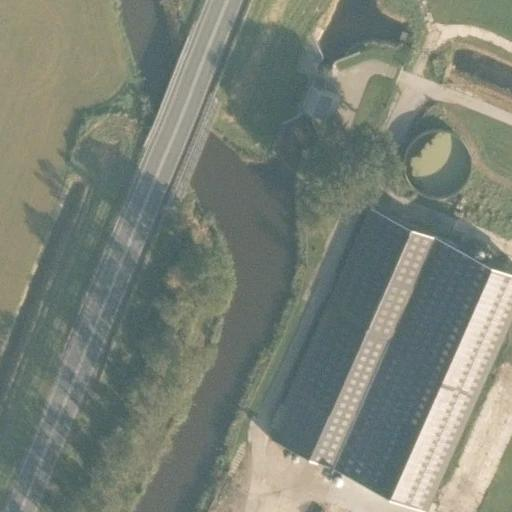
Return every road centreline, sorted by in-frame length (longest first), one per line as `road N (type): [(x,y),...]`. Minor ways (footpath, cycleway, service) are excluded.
road 1 (trunk): [(19,511),(225,0)]
road 2 (track): [(511,49),(482,34),(445,32),(429,45),(413,82)]
